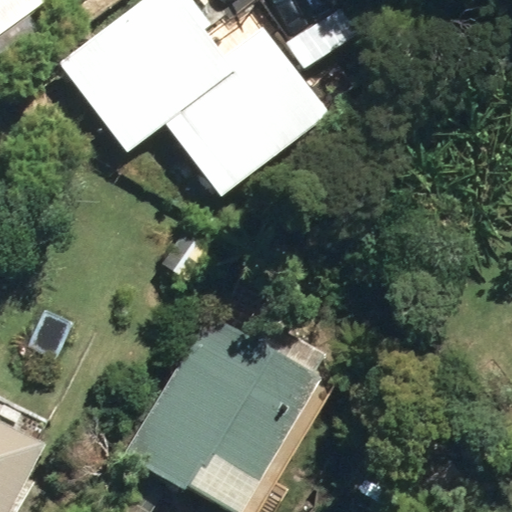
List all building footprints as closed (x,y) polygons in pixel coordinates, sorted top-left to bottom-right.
[(55,0),(0,0),(0,61),(4,68),(70,20),(55,0)] [(153,129),(208,203),(317,123),(254,31),(215,60),(170,0),(138,0),(50,66),(114,156),(153,129)] [(9,210),(21,249),(48,241),(35,202),(9,210)] [(156,269),(182,284),(202,252),(176,237),(156,269)] [(102,511),(147,511),(158,494),(168,502),(170,496),(196,511),(234,511),(312,387),(203,320),(114,462),(128,471),(102,511)] [(0,511),(32,452),(0,434),(0,511)]
